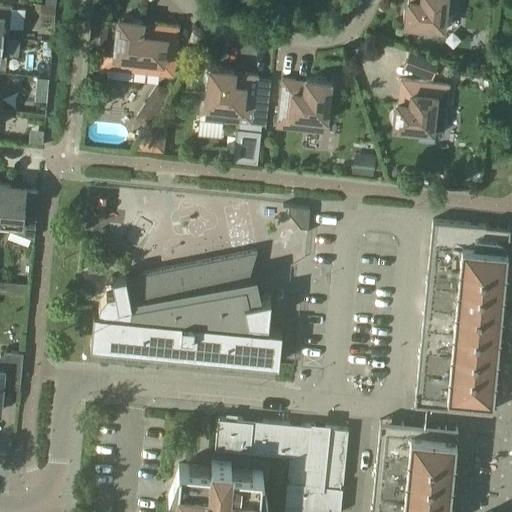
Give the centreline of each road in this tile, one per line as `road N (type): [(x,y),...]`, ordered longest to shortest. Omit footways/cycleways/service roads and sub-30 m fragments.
road 1 (residential): [(42,493),(57,410),(84,388),(363,407)]
road 2 (residential): [(366,0),(362,17),(323,39),(232,31),(190,0)]
